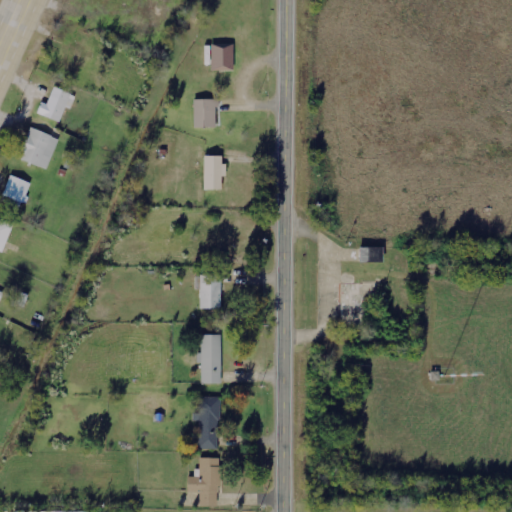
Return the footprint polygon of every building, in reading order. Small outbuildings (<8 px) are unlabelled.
[(234,70),(234,44),(211,44),(211,70),(234,70)] [(76,96),(54,87),(48,104),(42,102),(38,114),(60,122),(66,107),(71,109),(76,96)] [(192,101),(192,127),(213,127),(214,101),(192,101)] [(59,138),(31,128),(20,159),(48,169),(59,138)] [(222,190),(222,176),(225,176),(225,156),(204,156),(204,190),(222,190)] [(3,204),(23,209),(31,182),(11,176),(3,204)] [(0,253),(12,226),(0,221),(0,253)] [(360,262),(383,261),(382,247),(359,247),(360,262)] [(222,275),(195,275),(195,290),(200,290),(200,309),(221,309),(222,275)] [(201,363),(201,384),(220,384),(220,335),(200,335),(200,353),(194,353),(194,363),(201,363)] [(218,449),(219,397),(200,397),(199,449),(218,449)] [(200,506),(219,506),(220,458),(200,458),(200,469),(195,469),(195,477),(188,476),(187,492),(200,492),(200,506)]
